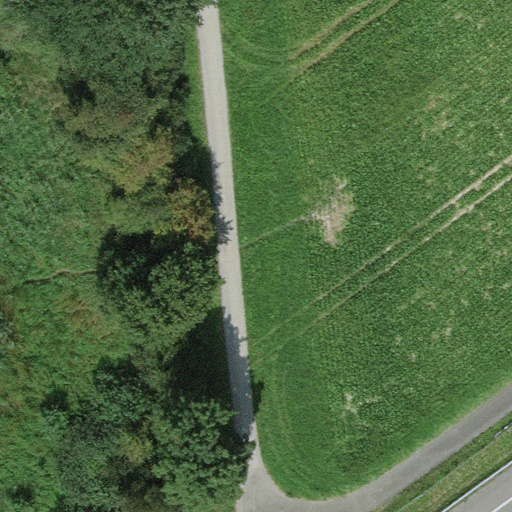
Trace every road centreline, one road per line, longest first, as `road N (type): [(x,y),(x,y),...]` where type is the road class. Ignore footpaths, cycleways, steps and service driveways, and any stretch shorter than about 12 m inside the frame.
road 1 (track): [(259,511),(207,0)]
road 2 (track): [(511,401),(357,511)]
